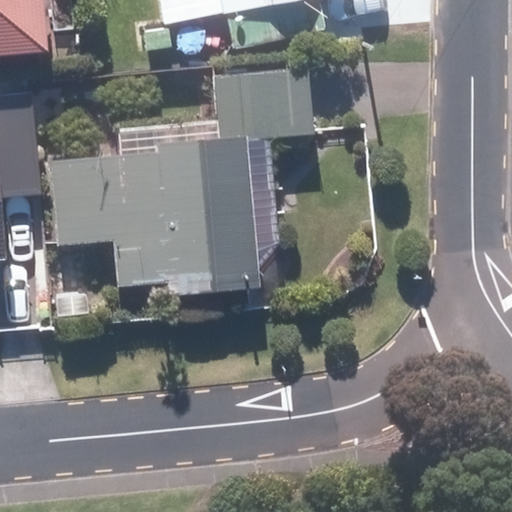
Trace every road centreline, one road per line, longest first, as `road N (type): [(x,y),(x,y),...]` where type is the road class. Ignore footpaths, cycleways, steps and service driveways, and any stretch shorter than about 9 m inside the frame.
road 1 (residential): [(495,320),(347,404),(0,445)]
road 2 (residential): [(473,0),(470,200),(476,282),(495,320)]
